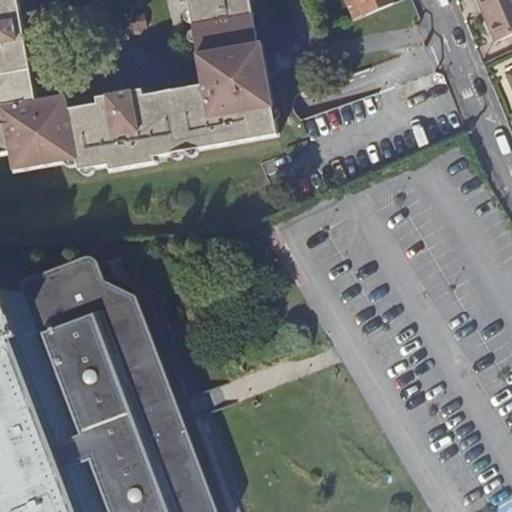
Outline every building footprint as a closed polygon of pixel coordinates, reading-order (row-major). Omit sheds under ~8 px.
[(189,0),(206,87),(146,97),(145,92),(100,100),(101,106),(72,111),(70,100),(39,105),(20,0),(0,0),(0,156),(14,154),(17,172),(81,162),(82,172),(111,167),(113,172),(158,164),(158,158),(280,136),(264,47),(260,47),(251,0),(189,0)] [(359,0),(367,16),(393,5),(390,0),(359,0)] [(480,0),(471,0),(482,22),(485,21),(488,19),(480,0)] [(511,0),(480,0),(488,19),(485,21),(494,42),(511,34),(511,0)] [(238,511),(156,292),(122,275),(117,261),(29,295),(3,292),(1,287),(0,287),(0,511),(238,511)]
